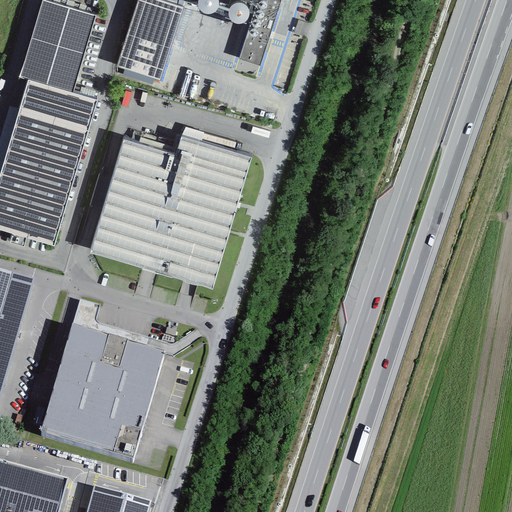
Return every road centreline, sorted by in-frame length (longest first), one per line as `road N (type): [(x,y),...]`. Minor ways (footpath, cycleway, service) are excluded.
road 1 (motorway): [(334,511),(506,0)]
road 2 (motorway): [(475,0),(307,511)]
road 3 (residential): [(165,511),(329,0)]
road 4 (track): [(256,511),(416,0)]
road 5 (unknown): [(53,246),(106,101),(114,0)]
road 6 (unknown): [(260,97),(195,47),(204,0)]
